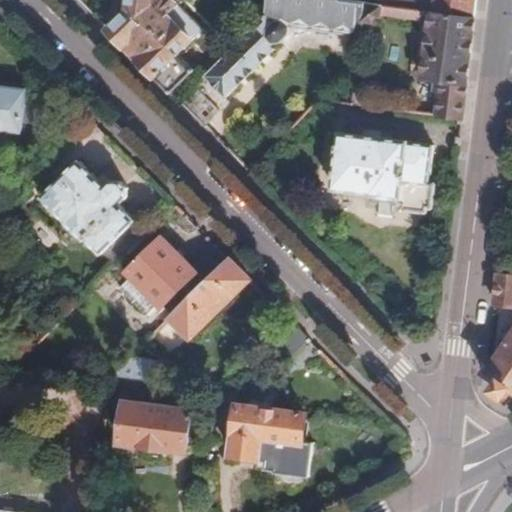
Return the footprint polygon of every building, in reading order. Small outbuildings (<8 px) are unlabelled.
[(132,0),(131,12),(111,32),(129,51),(134,55),(176,12),(181,7),(173,0),(132,0)] [(368,5),(328,0),(270,0),(269,17),(208,79),(228,98),(276,50),(273,46),(276,43),(282,44),(291,35),(292,26),(364,34),(365,28),(366,23),(368,5)] [(384,0),(384,7),(386,8),(393,8),(394,0),(384,0)] [(405,0),(394,0),(393,8),(425,13),(426,2),(405,0)] [(436,14),(477,20),(479,0),(426,0),(426,2),(425,13),(436,14)] [(384,7),(368,5),(366,23),(377,24),(385,19),(385,16),(386,8),(384,7)] [(430,58),(436,14),(425,13),(393,8),(386,8),(385,16),(422,20),(428,27),(424,58),(430,58)] [(176,12),(134,55),(139,60),(164,85),(174,96),(198,72),(181,56),(195,43),(191,38),(181,29),(186,23),(176,12)] [(436,117),(464,121),(472,60),(477,20),(436,14),(430,58),(424,58),(423,64),(420,64),(419,71),(422,72),(421,77),(427,78),(428,80),(437,82),(445,83),(442,99),(441,110),(437,109),(436,117)] [(196,33),(186,23),(181,29),(191,38),(196,33)] [(435,99),(442,99),(445,83),(437,82),(435,99)] [(200,121),(206,128),(222,112),(198,89),(183,104),(191,113),(200,121)] [(0,131),(28,134),(33,95),(0,90),(0,131)] [(357,90),(355,107),(374,109),(375,98),(368,91),(357,90)] [(56,132),(51,126),(43,132),(48,139),(56,132)] [(346,136),(338,191),(403,202),(404,208),(408,209),(407,214),(430,217),(431,211),(436,212),(443,149),(346,136)] [(118,270),(151,236),(122,207),(129,201),(131,191),(122,182),(114,183),(108,188),(103,183),(83,163),(47,198),(69,220),(67,222),(67,235),(75,243),(86,242),(89,240),(118,270)] [(108,188),(114,183),(108,178),(103,183),(108,188)] [(169,308),(179,316),(233,261),(226,254),(220,248),(198,270),(167,239),(132,274),(168,308),(169,308)] [(195,338),(252,280),(233,261),(179,316),(176,319),(195,338)] [(511,269),(501,269),(496,306),(511,307),(511,342),(491,372),(501,379),(511,387),(511,269)] [(291,319),(266,345),(276,354),(282,349),(300,329),(291,319)] [(300,329),(282,349),(292,359),(311,339),(305,334),(300,329)] [(116,381),(156,386),(160,364),(135,361),(116,381)] [(505,400),(511,390),(511,387),(501,379),(493,391),(499,395),(505,400)] [(123,389),(113,388),(111,402),(121,403),(123,389)] [(150,449),(165,451),(190,453),(194,412),(129,405),(125,447),(150,449)] [(307,445),(310,419),(242,408),(235,458),(270,463),(270,468),(279,470),(279,473),(312,478),(317,446),(307,445)] [(150,449),(150,458),(164,459),(165,451),(150,449)]
